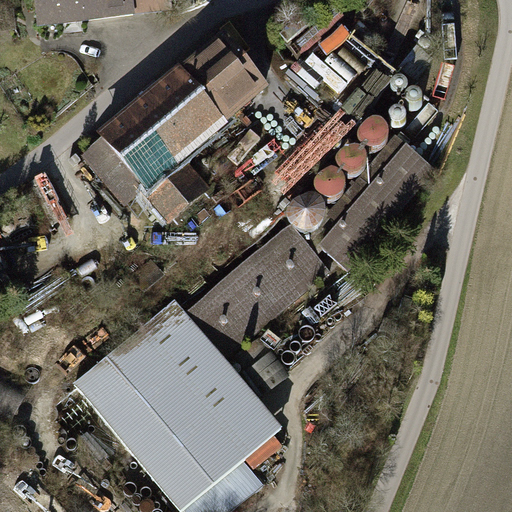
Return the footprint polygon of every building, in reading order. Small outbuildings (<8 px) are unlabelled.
[(36,0),(40,29),(177,13),(175,0),(36,0)] [(321,44),(331,55),(355,35),(345,24),(321,44)] [(190,159),(275,87),(229,32),(82,157),(88,165),(72,178),(91,200),(78,210),(113,250),(136,230),(149,246),(216,189),(190,159)] [(349,272),(437,170),(408,145),(320,247),(349,272)] [(189,313),(175,296),(75,381),(187,511),(232,511),(265,484),(247,463),(288,428),(226,357),(326,271),(288,228),(189,313)] [(276,389),(292,376),(265,346),(250,360),(276,389)] [(32,391),(0,374),(0,429),(10,434),(32,391)]
